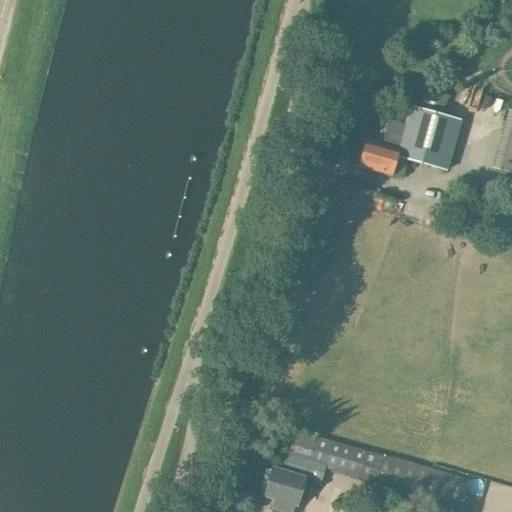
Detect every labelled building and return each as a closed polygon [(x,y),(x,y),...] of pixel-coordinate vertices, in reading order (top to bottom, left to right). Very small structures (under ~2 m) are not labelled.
[(380,14),(386,39),(442,27),(436,1),(419,5),(418,0),(400,0),(400,2),(403,1),(404,8),(380,14)] [(427,89),(422,107),(447,114),(452,96),(427,89)] [(365,142),(358,167),(391,176),(401,178),(407,159),(420,163),(446,170),(458,123),(409,110),(405,125),(388,121),(381,146),(365,142)] [(511,111),(508,111),(492,169),(511,174),(511,111)] [(511,214),(501,212),(495,231),(511,236),(511,214)] [(464,480),(314,438),(298,433),(292,455),(287,454),(281,474),(303,480),(320,485),(326,465),(457,503),(464,480)] [(275,497),(271,509),(281,511),(291,511),(294,503),(296,503),(303,480),(281,474),(272,471),(265,494),(275,497)]
